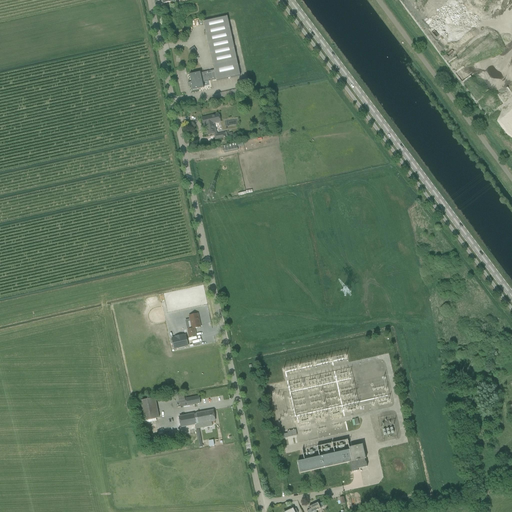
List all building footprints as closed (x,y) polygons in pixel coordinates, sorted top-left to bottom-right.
[(200,72),(189,74),(191,82),(190,82),(191,85),(192,92),(200,90),(200,89),(204,88),(203,83),(210,81),(210,79),(212,79),(212,80),(216,79),(216,80),(240,75),(227,16),(203,21),(214,70),(210,71),(210,72),(208,72),(208,71),(200,73),(200,72)] [(217,135),(215,130),(214,123),(220,122),(219,114),(209,116),(202,118),(203,123),(204,125),(206,125),(207,130),(208,135),(214,133),(215,139),(220,138),(225,137),(224,133),(217,135)] [(237,143),(222,146),(224,153),(238,150),(237,143)] [(144,306),(162,302),(160,295),(143,300),(144,306)] [(190,319),(185,320),(187,330),(189,337),(192,336),(196,336),(194,328),(200,327),(198,318),(199,318),(198,314),(189,316),(190,319)] [(188,346),(187,342),(186,335),(172,338),(173,345),(174,349),(188,346)] [(199,396),(193,397),(185,399),(186,405),(194,404),(200,403),(199,396)] [(138,401),(142,421),(159,418),(155,398),(138,401)] [(206,411),(179,417),(181,427),(194,424),(195,428),(201,427),(206,426),(212,425),(211,421),(215,421),(213,410),(206,411)] [(338,442),(339,445),(337,446),(338,448),(341,447),(342,450),(349,448),(346,439),(338,442)] [(304,460),(298,462),(300,473),(349,462),(351,472),(358,471),(358,469),(367,467),(366,462),(365,462),(364,459),(366,459),(362,445),(349,447),(349,450),(304,460)] [(307,511),(316,511),(321,508),(318,503),(309,507),(310,508),(309,509),(310,509),(307,511)]
